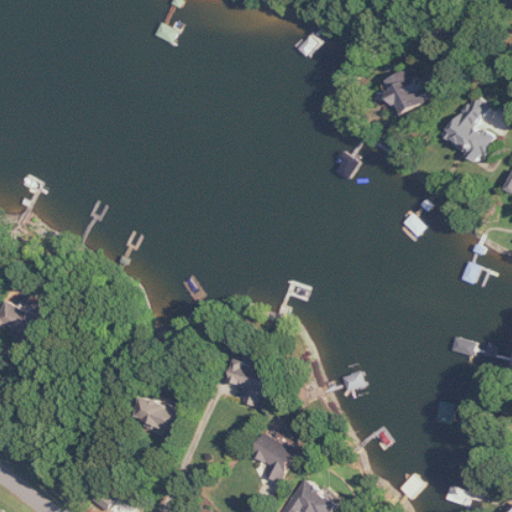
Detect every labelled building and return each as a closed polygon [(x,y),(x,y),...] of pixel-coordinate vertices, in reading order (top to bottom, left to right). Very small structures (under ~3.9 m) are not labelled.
[(438,102),(424,69),(412,75),(411,73),(395,80),(399,88),(395,91),(406,116),(438,102)] [(453,139),(487,160),(491,154),(494,155),(505,138),(485,125),(498,106),(480,95),(453,139)] [(2,323),(11,328),(12,326),(46,343),(61,310),(41,301),(36,312),(13,301),(2,323)] [(276,369),(243,360),(236,384),(252,388),(248,402),(265,407),(276,369)] [(191,410),(156,395),(145,420),(181,435),(191,410)] [(290,484),(305,450),(270,434),(260,456),(277,464),(272,476),(290,484)] [(337,511),(344,502),(311,479),(288,511),(308,511),(311,509),(315,511),(337,511)]
